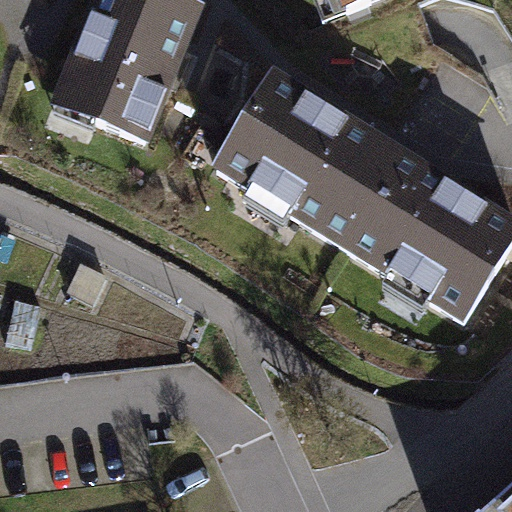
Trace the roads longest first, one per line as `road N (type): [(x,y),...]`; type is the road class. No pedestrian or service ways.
road 1 (residential): [(277,511),(228,422),(170,405),(0,427)]
road 2 (residential): [(511,390),(466,432),(343,511)]
road 3 (unknown): [(511,165),(470,22)]
